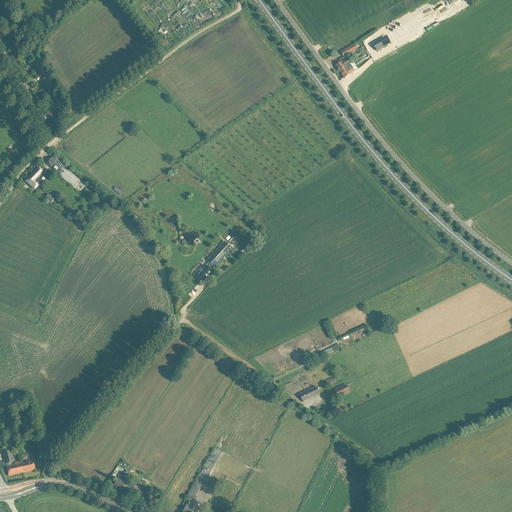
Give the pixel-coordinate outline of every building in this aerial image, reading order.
[(14,26),(17,35),(25,31),(22,23),(14,26)] [(376,51),(387,45),(383,38),(373,44),(376,51)] [(353,43),(341,52),(344,57),(353,52),(353,51),(357,48),(353,43)] [(342,62),(336,66),(339,71),(350,64),(347,60),(342,62)] [(39,69),(37,70),(40,76),(42,75),(44,79),(43,79),(44,82),(46,81),(50,88),(52,87),(49,81),(51,80),(40,61),(35,63),(39,69)] [(350,64),(339,71),(345,79),(355,71),(350,64)] [(57,100),(53,102),(56,109),(61,107),(57,100)] [(47,163),(58,173),(64,167),(52,157),(47,163)] [(34,170),(24,180),(34,190),(39,185),(35,182),(44,172),(38,167),(34,171),(34,170)] [(116,187),(114,190),(121,195),(123,193),(116,187)] [(48,195),(45,198),(51,203),(51,202),(53,204),(54,202),(53,201),(53,200),(55,198),(51,194),(49,196),(48,195)] [(233,248),(225,240),(206,260),(214,267),(218,262),(220,264),(233,248)] [(197,275),(196,275),(197,276),(197,277),(198,278),(199,277),(201,280),(207,274),(208,275),(211,271),(208,269),(212,265),(210,264),(207,268),(205,266),(197,275)] [(338,344),(318,354),(320,358),(340,348),(338,344)] [(335,377),(325,381),(328,385),(332,384),(333,386),(334,385),(333,383),(335,382),(334,382),(337,381),(335,377)] [(346,385),(335,390),(338,398),(350,393),(346,385)] [(300,394),(303,402),(320,394),(316,387),(300,394)] [(42,446),(41,437),(34,438),(36,448),(42,446)] [(203,469),(188,496),(196,500),(198,496),(196,496),(200,490),(204,484),(222,453),(214,448),(210,456),(210,455),(208,458),(209,458),(203,469)] [(6,464),(11,463),(13,462),(11,450),(3,452),(6,464)] [(33,460),(28,462),(21,463),(23,472),(35,470),(33,460)] [(8,476),(23,472),(21,463),(20,463),(20,461),(15,462),(15,465),(6,467),(8,476)] [(140,489),(139,489),(140,488),(134,485),(132,488),(131,487),(117,479),(114,485),(129,494),(130,492),(136,496),(140,489)] [(190,511),(192,510),(195,505),(188,501),(186,505),(185,507),(182,511),(190,511)]
